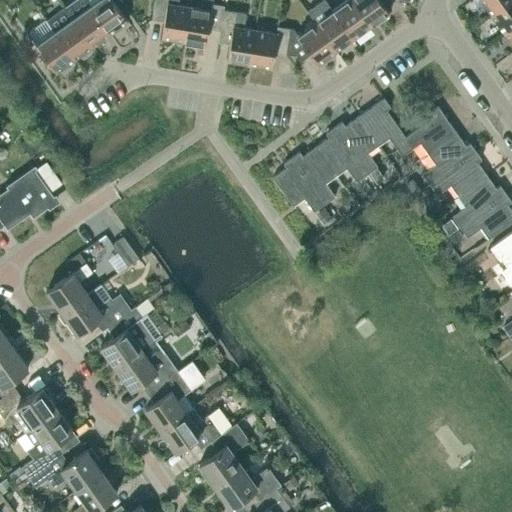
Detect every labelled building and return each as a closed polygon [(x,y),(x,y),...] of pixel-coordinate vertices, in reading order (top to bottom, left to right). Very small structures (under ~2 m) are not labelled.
[(92,46),(110,34),(86,0),(75,0),(65,8),(92,46)] [(86,0),(110,34),(128,20),(113,0),(86,0)] [(183,41),(189,6),(178,4),(178,0),(155,0),(152,19),(164,21),(162,37),(183,41)] [(208,28),(220,30),(224,9),(224,5),(212,3),(212,0),(200,0),(200,8),(189,6),(183,41),(205,44),(208,28)] [(321,0),(307,10),(336,50),(353,38),(325,0),(321,0)] [(353,38),(371,25),(352,0),(345,0),(333,9),(353,38)] [(380,0),(352,0),(371,25),(389,12),(380,0)] [(481,0),(491,14),(511,0),(481,0)] [(511,26),(511,0),(491,14),(504,32),(511,26)] [(47,21),(74,59),(92,46),(65,8),(64,7),(47,20),(47,21)] [(224,9),(220,30),(218,42),(230,44),(228,60),(249,64),(255,29),(243,27),(246,13),(224,9)] [(74,59),(47,21),(47,20),(46,19),(29,31),(42,51),(36,55),(45,69),(51,64),(56,71),(74,59)] [(318,63),(336,50),(315,22),(298,35),(293,29),(290,28),(286,53),(297,55),(301,61),(311,54),(318,63)] [(286,53),(290,28),(277,26),(276,33),(255,29),(249,64),(271,67),(274,51),(286,53)] [(402,155),(405,136),(386,109),(390,106),(384,97),(358,116),(378,144),(389,137),(402,155)] [(432,117),(405,136),(402,155),(420,142),(428,153),(457,132),(438,106),(429,113),(432,117)] [(334,127),(367,173),(377,165),(368,152),(378,144),(358,116),(345,125),(342,121),(334,127)] [(356,180),(367,173),(334,127),(326,133),(329,137),(316,146),(336,175),(347,167),(356,180)] [(466,145),(457,132),(428,153),(435,163),(422,173),(430,183),(476,150),(470,142),(466,145)] [(29,136),(20,142),(30,155),(39,150),(29,136)] [(292,157),(325,203),(335,195),(326,182),(336,175),(316,146),(303,155),(300,151),(292,157)] [(481,158),(476,150),(430,183),(437,194),(450,184),(458,195),(487,174),(477,161),(481,158)] [(325,203),(292,157),(284,163),(286,167),(273,176),(293,205),(304,197),(314,211),(325,203)] [(385,176),(378,166),(370,171),(377,182),(385,176)] [(34,169),(0,193),(0,218),(4,225),(7,229),(30,212),(33,217),(57,200),(34,169)] [(496,188),(487,174),(458,195),(466,206),(452,215),(460,226),(506,193),(500,185),(496,188)] [(413,178),(406,183),(414,194),(421,189),(413,178)] [(427,187),(419,193),(425,202),(434,196),(427,187)] [(511,201),(506,193),(460,226),(467,236),(481,227),(489,238),(511,221),(511,209),(508,204),(511,201)] [(325,207),(319,212),(326,221),(332,217),(325,207)] [(451,217),(442,224),(449,234),(458,227),(451,217)] [(458,227),(449,234),(454,241),(463,235),(458,227)] [(511,231),(490,247),(498,258),(500,256),(507,266),(502,269),(511,283),(511,231)] [(122,236),(112,244),(127,265),(137,258),(122,236)] [(46,291),(61,311),(87,293),(79,281),(92,271),(81,256),(70,263),(74,270),(46,291)] [(100,284),(87,293),(61,311),(58,314),(65,323),(68,321),(77,333),(95,320),(102,331),(107,327),(131,309),(120,293),(111,299),(100,284)] [(137,305),(131,309),(107,327),(113,336),(100,346),(116,367),(142,349),(162,334),(147,313),(144,315),(137,305)] [(511,319),(503,326),(509,336),(511,333),(511,319)] [(0,354),(11,347),(0,330),(0,354)] [(27,368),(11,347),(0,354),(0,402),(16,391),(9,381),(27,368)] [(151,361),(142,349),(116,367),(131,388),(144,379),(151,389),(177,371),(164,352),(151,361)] [(160,429),(185,410),(192,406),(184,394),(205,379),(192,360),(177,371),(151,389),(158,399),(145,408),(160,429)] [(17,437),(57,409),(42,388),(23,401),(16,391),(0,402),(0,413),(8,425),(16,420),(24,431),(17,437)] [(185,410),(160,429),(175,451),(193,438),(200,447),(210,440),(232,425),(219,407),(195,424),(185,410)] [(72,430),(57,409),(17,438),(32,458),(21,466),(18,468),(9,474),(16,484),(60,453),(53,444),(72,430)] [(236,422),(232,425),(210,440),(217,450),(198,463),(213,484),(241,465),(232,452),(249,440),(236,422)] [(75,490),(101,471),(95,463),(98,460),(90,449),(87,451),(86,450),(68,463),(60,453),(28,476),(36,486),(45,480),(46,482),(48,481),(52,487),(66,477),(75,490)] [(254,503),(276,487),(280,484),(267,466),(250,478),(241,465),(213,484),(229,506),(247,493),(254,503)] [(116,493),(101,471),(75,490),(84,502),(71,511),(70,511),(102,511),(98,506),(116,493)] [(0,494),(0,495),(12,486),(6,478),(0,482),(0,494)] [(279,511),(289,505),(276,487),(254,503),(260,511),(279,511)] [(12,511),(0,495),(0,494),(0,511),(12,511)]
